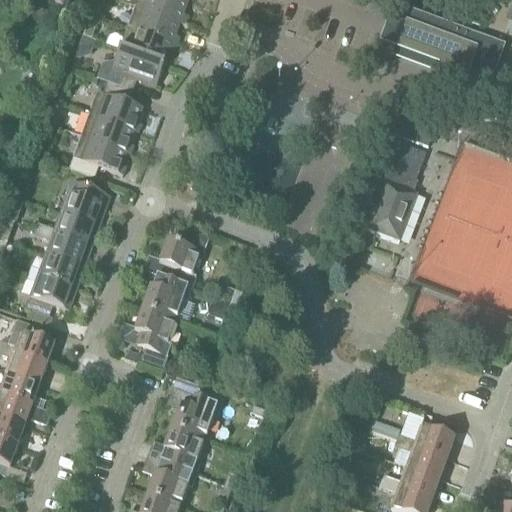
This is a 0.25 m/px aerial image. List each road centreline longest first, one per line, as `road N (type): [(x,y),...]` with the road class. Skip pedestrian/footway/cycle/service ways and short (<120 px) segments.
road 1 (residential): [(494,433),(337,375),(318,359),(304,263),(276,244),(147,203)]
road 2 (residential): [(147,203),(184,99),(223,22)]
road 3 (residential): [(86,372),(147,203)]
road 4 (residential): [(114,511),(143,412),(135,390),(86,372)]
road 5 (residential): [(34,511),(86,372)]
